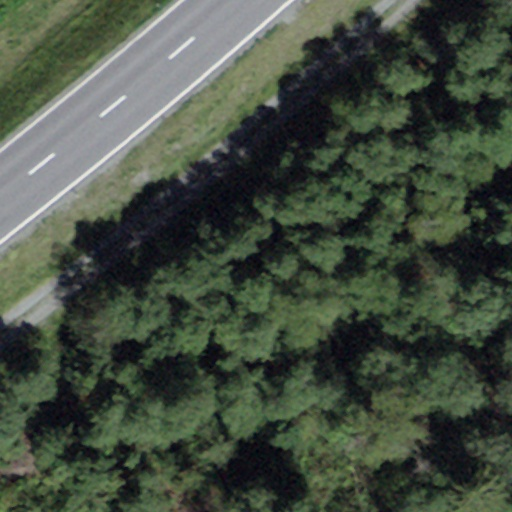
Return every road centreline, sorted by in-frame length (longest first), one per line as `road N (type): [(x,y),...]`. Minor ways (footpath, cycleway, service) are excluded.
road 1 (track): [(0,332),(118,245),(401,0)]
road 2 (primary): [(232,0),(0,188)]
